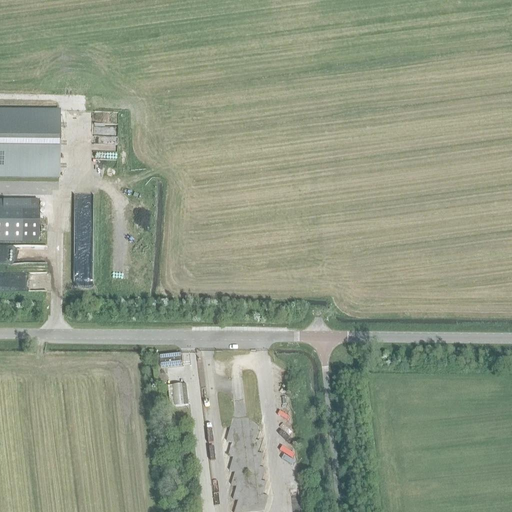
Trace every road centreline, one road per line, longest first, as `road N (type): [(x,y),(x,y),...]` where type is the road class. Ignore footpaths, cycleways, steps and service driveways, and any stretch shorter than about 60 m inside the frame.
road 1 (tertiary): [(0,333),(321,336)]
road 2 (tertiary): [(511,338),(321,336)]
road 3 (unclassified): [(338,511),(321,336)]
